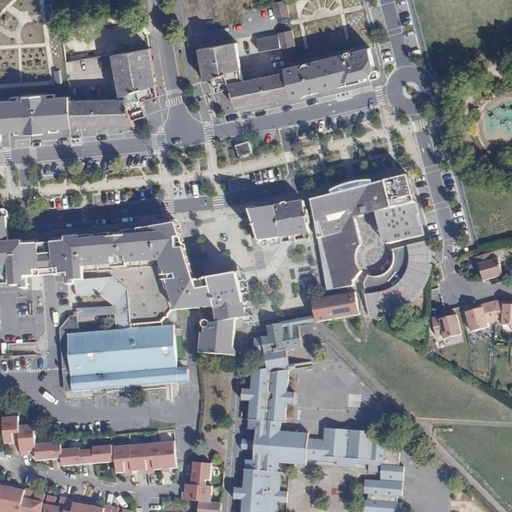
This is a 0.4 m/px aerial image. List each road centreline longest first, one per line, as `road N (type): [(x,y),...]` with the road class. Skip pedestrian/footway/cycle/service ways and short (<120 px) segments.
road 1 (residential): [(414,106),(453,282),(462,291),(511,294)]
road 2 (residential): [(185,139),(394,92)]
road 3 (residential): [(0,158),(185,139)]
road 4 (residential): [(0,463),(137,493),(142,511)]
road 5 (residential): [(185,139),(157,0)]
